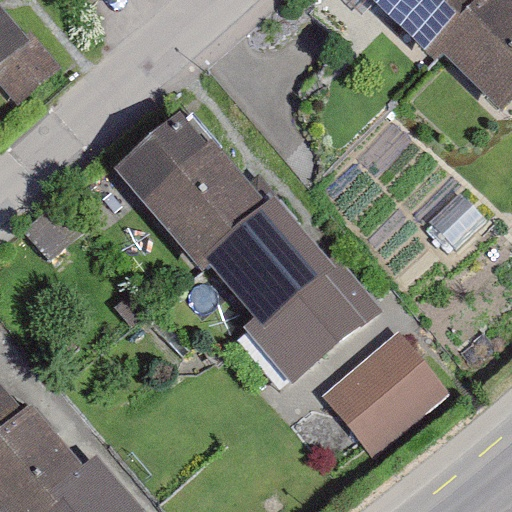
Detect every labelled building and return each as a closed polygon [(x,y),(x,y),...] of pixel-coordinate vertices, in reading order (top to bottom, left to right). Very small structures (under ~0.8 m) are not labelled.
[(78,74),(11,0),(0,0),(0,105),(21,87),(40,107),(78,74)] [(358,0),(448,87),(459,79),(503,122),(511,114),(511,3),(508,0),(496,0),(495,0),(358,0)] [(208,164),(181,133),(119,185),(205,286),(215,277),(262,332),(248,344),(293,398),(385,320),(336,263),(327,271),(278,213),(268,217),(216,156),(208,164)] [(455,403),(404,341),(389,353),(327,403),(378,465),(455,403)] [(0,511),(143,511),(101,464),(87,477),(35,419),(22,422),(0,397),(0,511)]
